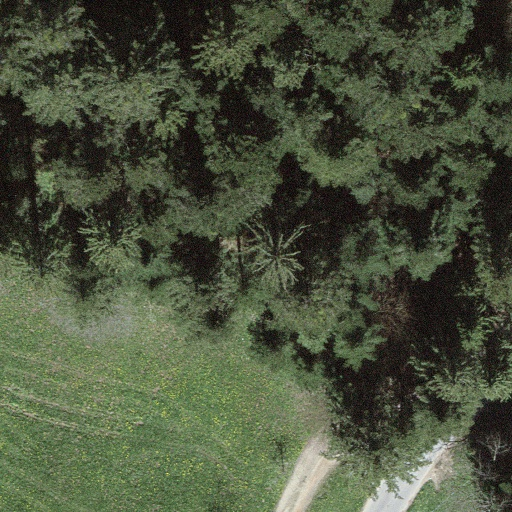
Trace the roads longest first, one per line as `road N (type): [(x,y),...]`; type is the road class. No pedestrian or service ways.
road 1 (track): [(291,511),(333,444),(354,427),(488,372)]
road 2 (unclassified): [(386,511),(511,348)]
